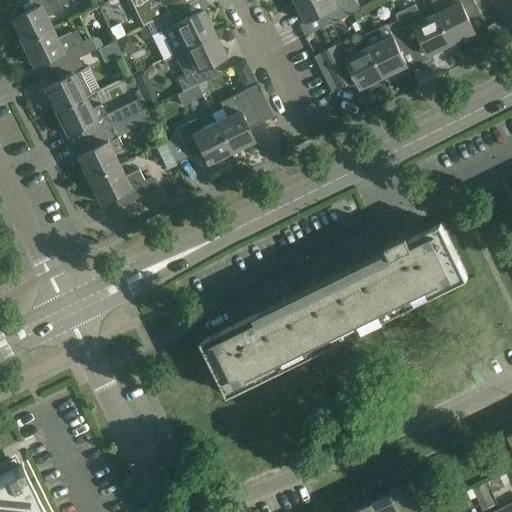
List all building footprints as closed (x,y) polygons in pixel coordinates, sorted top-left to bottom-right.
[(15,30),(22,42),(51,28),(45,17),(61,10),(55,0),(20,0),(17,2),(23,13),(9,20),(15,30)] [(140,13),(145,24),(156,19),(184,5),(181,0),(159,0),(161,3),(140,13)] [(348,0),(296,0),(302,11),(301,11),(306,22),(320,15),(325,25),(361,8),(357,0),(349,0),(349,1),(348,0)] [(416,4),(397,13),(413,46),(423,41),(429,55),(440,49),(453,42),(432,0),(432,1),(438,12),(424,19),(416,4)] [(432,0),(453,42),(465,36),(465,37),(476,32),(470,18),(481,13),(474,0),(432,0)] [(161,30),(172,53),(213,33),(207,21),(208,20),(202,10),(189,16),(184,5),(145,24),(150,36),(161,30)] [(393,34),(370,46),(387,80),(399,74),(397,70),(408,65),(401,52),(413,46),(397,13),(395,14),(398,20),(388,25),(393,34)] [(51,28),(22,42),(28,55),(27,55),(32,66),(46,60),(51,71),(78,58),(85,55),(103,46),(98,36),(90,40),(89,38),(81,42),(75,30),(56,39),(51,28)] [(172,53),(183,77),(177,80),(182,91),(185,89),(217,74),(212,63),(225,56),(220,46),(219,46),(213,33),(196,41),(187,45),(183,47),(179,49),(172,53)] [(134,48),(129,34),(116,39),(121,53),(134,48)] [(333,91),(357,79),(361,88),(372,83),(371,82),(384,76),(386,81),(387,80),(370,46),(356,52),(350,39),(340,44),(322,53),(327,62),(320,66),(333,92),(334,92),(333,91)] [(248,87),(262,80),(250,57),(236,65),(248,87)] [(84,96),(98,89),(87,66),(82,68),(78,58),(51,71),(56,81),(43,88),(48,99),(49,98),(55,111),(84,96)] [(143,70),(133,75),(137,84),(144,81),(145,75),(143,70)] [(214,121),(229,152),(242,145),(242,146),(253,141),(247,128),(259,121),(260,122),(272,116),(256,83),(229,96),(219,102),(225,116),(214,121)] [(191,101),(185,89),(182,91),(176,94),(182,105),(191,101)] [(146,108),(141,98),(107,115),(102,104),(91,110),(84,96),(55,111),(61,123),(60,124),(66,134),(79,128),(84,139),(146,108)] [(84,139),(90,150),(76,156),(81,167),(82,166),(88,179),(118,164),(113,155),(124,149),(117,136),(151,119),(146,108),(84,139)] [(229,152),(214,121),(200,128),(195,119),(175,129),(189,156),(200,150),(206,164),(217,158),(229,152)] [(118,164),(88,179),(95,192),(94,192),(99,203),(112,196),(118,207),(156,189),(150,177),(143,180),(137,169),(124,176),(118,164)] [(445,224),(444,221),(424,231),(425,234),(411,241),(408,234),(387,244),(390,251),(262,314),(261,311),(233,325),(234,327),(220,334),(219,332),(199,341),(200,344),(205,342),(231,397),(233,396),(231,391),(261,376),(259,372),(431,287),(433,291),(463,276),(466,282),(468,281),(441,226),(445,224)] [(15,467),(11,460),(0,465),(0,511),(43,511),(20,464),(15,467)] [(493,490),(504,485),(500,476),(489,482),(493,490)] [(426,511),(411,482),(392,491),(402,511),(426,511)] [(473,489),(483,508),(496,502),(486,483),(473,489)] [(402,511),(392,491),(374,500),(379,511),(402,511)] [(355,509),(356,511),(379,511),(374,500),(355,509)] [(511,511),(511,503),(500,509),(501,511),(511,511)]
